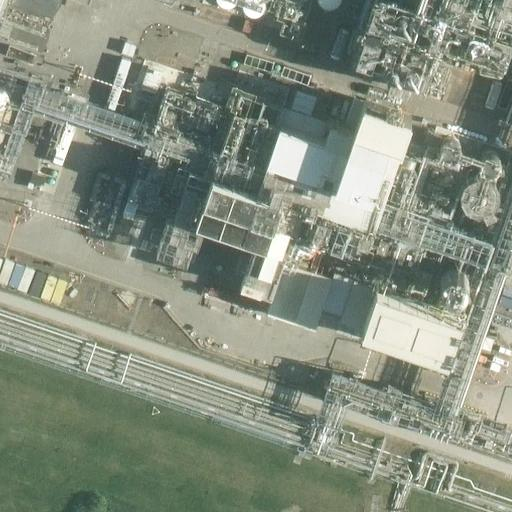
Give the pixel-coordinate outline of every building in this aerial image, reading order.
[(373,0),(364,30),(354,57),(427,82),(437,54),(500,76),(511,40),(511,0),(509,0),(373,0)] [(141,88),(157,93),(164,72),(148,67),(141,88)] [(173,69),(128,200),(255,243),(241,282),(272,292),(285,253),(424,300),(468,170),(173,69)] [(0,168),(5,170),(16,131),(4,128),(6,119),(0,117),(0,168)] [(119,152),(133,157),(136,147),(123,143),(119,152)] [(44,176),(33,172),(29,182),(41,186),(44,176)] [(268,308),(294,317),(312,267),(285,258),(268,308)] [(343,310),(392,327),(403,294),(335,271),(323,306),(342,313),(343,310)]
